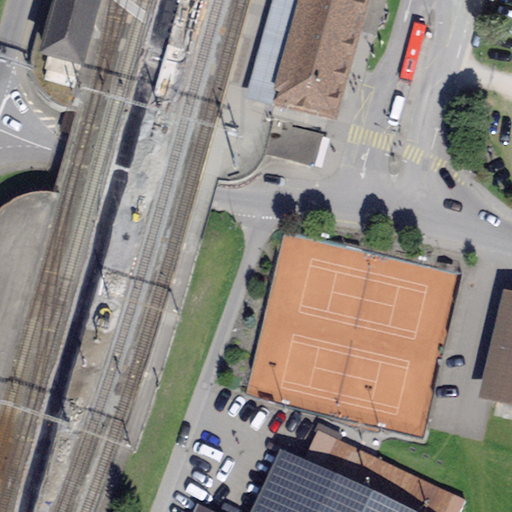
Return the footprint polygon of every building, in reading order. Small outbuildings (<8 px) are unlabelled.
[(104,0),(58,0),(41,58),(83,71),(104,0)] [(207,0),(178,0),(172,25),(153,95),(179,103),(207,0)] [(273,0),(247,97),(275,105),(299,23),(300,17),(304,0),(273,0)] [(275,105),(334,120),(359,32),(365,11),(367,0),(305,0),(303,8),(300,17),(299,23),(275,105)] [(386,0),(367,0),(365,11),(359,32),(375,36),(382,15),(386,0)] [(0,263),(36,272),(57,193),(43,191),(28,192),(11,199),(0,208),(0,263)] [(511,298),(508,298),(482,403),(511,409),(511,298)] [(195,511),(459,511),(465,502),(319,433),(301,470),(284,462),(261,511),(208,511),(198,507),(195,511)]
